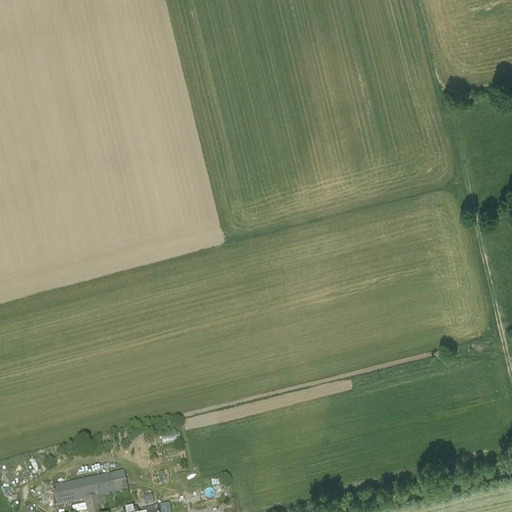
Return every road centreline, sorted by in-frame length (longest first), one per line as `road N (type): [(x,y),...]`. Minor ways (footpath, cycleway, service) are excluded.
road 1 (track): [(511,377),(463,173)]
road 2 (track): [(342,511),(511,472)]
